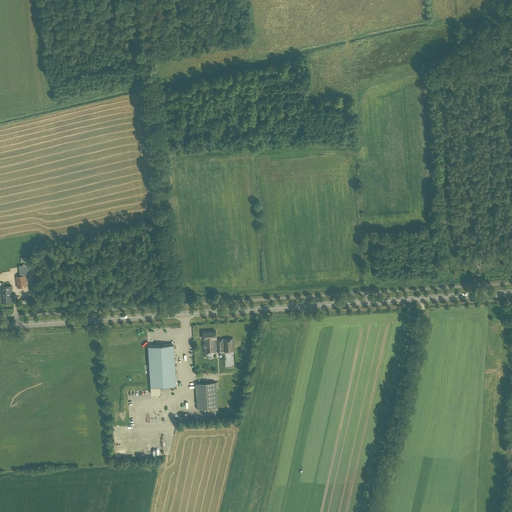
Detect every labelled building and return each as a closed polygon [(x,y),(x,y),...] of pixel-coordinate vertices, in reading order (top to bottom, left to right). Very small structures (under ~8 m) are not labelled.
[(18,266),(20,275),(27,274),(25,265),(18,266)] [(25,276),(16,277),(17,289),(26,287),(25,276)] [(30,286),(31,295),(38,294),(37,285),(30,286)] [(0,286),(0,292),(1,303),(13,302),(11,286),(0,286)] [(202,332),(203,339),(204,353),(234,351),(233,338),(216,338),(216,331),(202,332)] [(148,347),(150,387),(176,385),(173,345),(148,347)] [(196,384),(197,409),(217,407),(216,382),(196,384)] [(158,418),(157,401),(151,401),(151,410),(148,410),(148,419),(158,418)]
